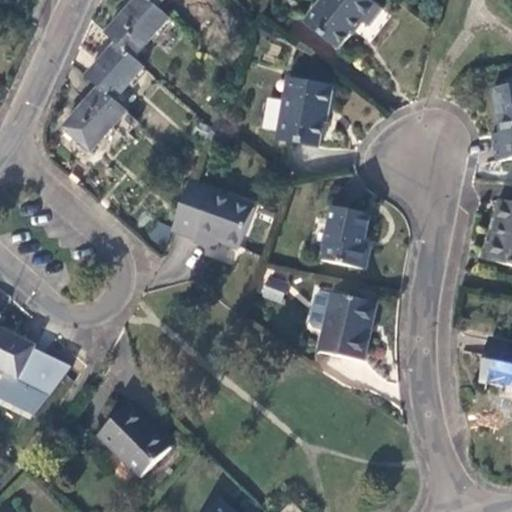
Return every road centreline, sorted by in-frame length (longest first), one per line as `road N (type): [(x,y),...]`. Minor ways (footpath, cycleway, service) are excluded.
road 1 (residential): [(462,511),(422,385),(437,272),(428,148)]
road 2 (residential): [(0,254),(78,321),(105,312),(130,275),(121,250),(10,145)]
road 3 (residential): [(75,0),(10,145)]
